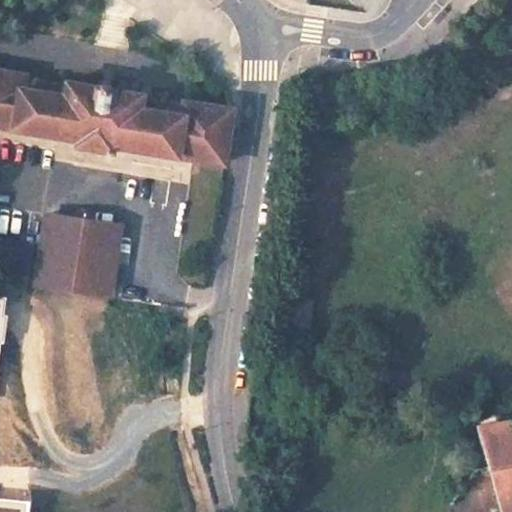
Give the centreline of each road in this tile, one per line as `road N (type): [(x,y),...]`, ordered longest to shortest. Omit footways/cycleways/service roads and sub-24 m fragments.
road 1 (tertiary): [(231,511),(210,446),(269,27)]
road 2 (residential): [(269,27),(365,39),(407,10)]
